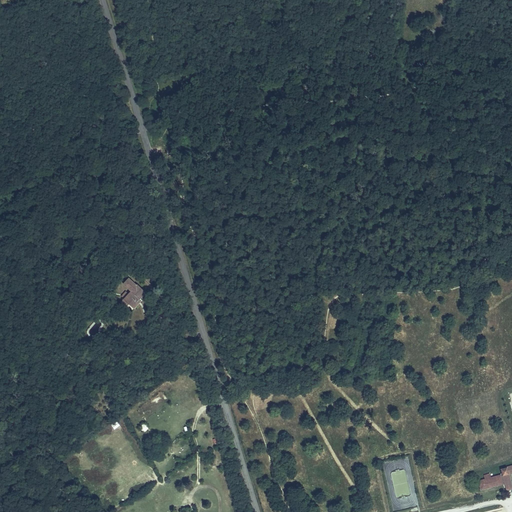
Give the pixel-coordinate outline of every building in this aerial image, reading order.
[(131,305),(133,307),(140,300),(140,299),(146,293),(139,286),(138,287),(130,279),(124,284),(133,292),(130,295),(125,300),(131,305)] [(133,307),(135,309),(143,302),(140,299),(140,300),(133,307)] [(127,308),(131,305),(125,300),(122,303),(127,308)] [(511,466),(501,469),(507,490),(511,488),(511,485),(509,474),(511,472),(511,466)] [(485,479),(479,481),(481,490),(503,483),(501,475),(490,478),(489,474),(484,475),(485,479)]
